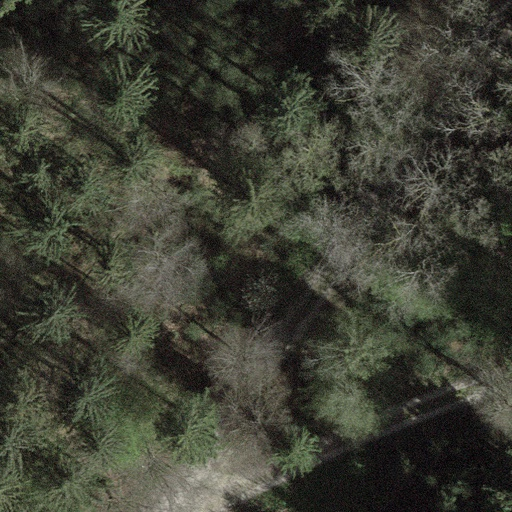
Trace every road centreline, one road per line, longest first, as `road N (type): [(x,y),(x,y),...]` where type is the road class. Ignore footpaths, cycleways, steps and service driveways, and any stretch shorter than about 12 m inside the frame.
road 1 (track): [(178,501),(511,15)]
road 2 (track): [(511,382),(324,440),(178,501)]
